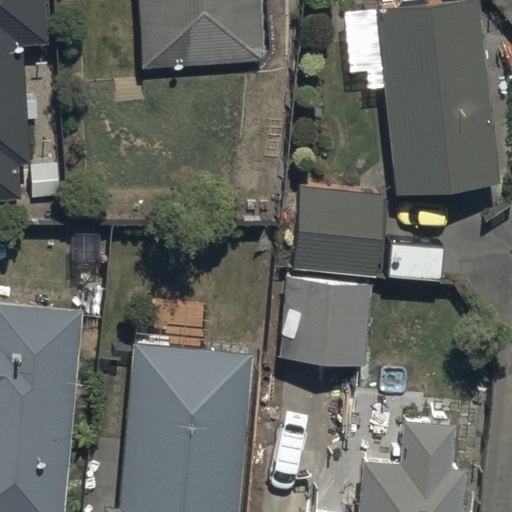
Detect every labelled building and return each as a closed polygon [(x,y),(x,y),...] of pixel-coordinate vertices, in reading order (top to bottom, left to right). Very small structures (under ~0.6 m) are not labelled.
[(0,0),(0,186),(18,185),(16,148),(27,147),(22,28),(45,27),(43,0),(0,0)] [(140,0),(143,53),(262,47),(259,0),(140,0)] [(479,0),(376,0),(385,172),(490,164),(479,0)] [(382,179),(298,177),(296,260),(284,260),(279,346),(364,351),(369,263),(376,263),(382,179)] [(78,511),(79,505),(62,504),(78,290),(0,284),(0,511),(78,511)] [(131,329),(116,490),(104,490),(102,511),(233,511),(250,340),(131,329)] [(361,441),(358,493),(311,490),(309,511),(457,511),(461,449),(449,448),(452,402),(400,399),(397,443),(361,441)]
